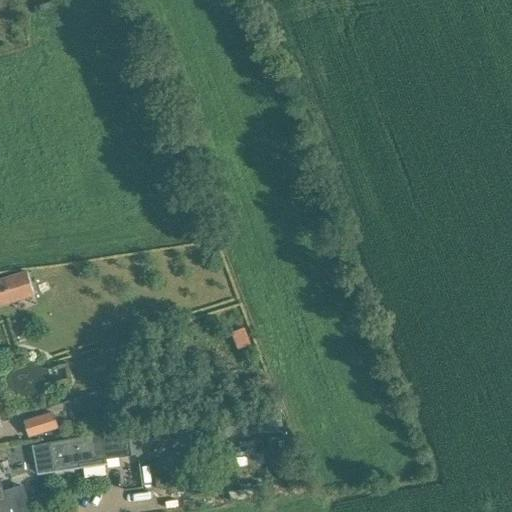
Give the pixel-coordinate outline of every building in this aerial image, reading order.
[(35,295),(27,270),(4,278),(12,302),(35,295)] [(230,334),(237,350),(250,344),(243,328),(230,334)] [(246,392),(261,388),(258,377),(243,380),(246,392)] [(281,409),(217,417),(220,437),(283,429),(281,409)] [(53,413),(25,422),(30,437),(58,428),(53,413)] [(175,425),(148,428),(149,443),(176,441),(175,425)] [(132,457),(129,431),(51,444),(52,450),(55,471),(80,467),(80,464),(87,462),(132,457)] [(166,475),(156,476),(158,488),(167,487),(166,475)] [(0,511),(10,511),(0,478),(0,511)]
